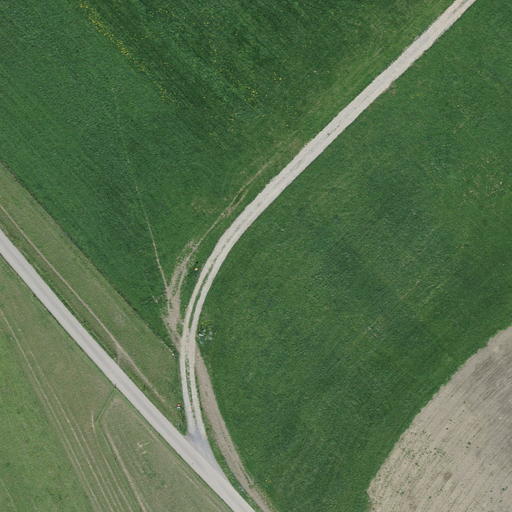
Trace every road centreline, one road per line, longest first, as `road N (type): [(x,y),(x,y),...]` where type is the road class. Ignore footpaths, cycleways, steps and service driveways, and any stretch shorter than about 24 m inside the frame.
road 1 (track): [(469,0),(255,209),(214,262),(193,310),(186,360),(207,471)]
road 2 (unclassified): [(0,241),(245,511)]
